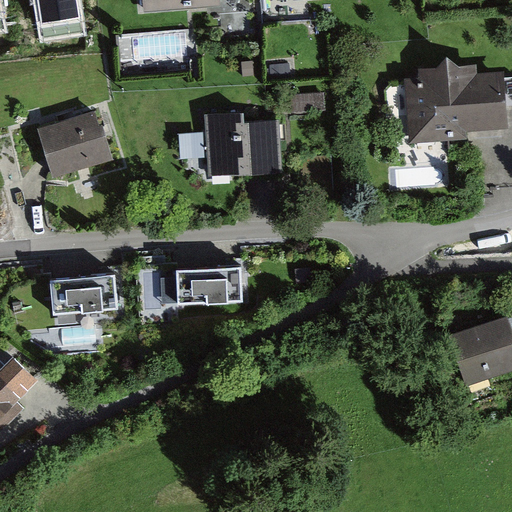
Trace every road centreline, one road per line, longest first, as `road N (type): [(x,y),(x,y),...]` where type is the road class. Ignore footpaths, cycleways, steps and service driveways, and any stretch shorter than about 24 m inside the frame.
road 1 (residential): [(0,475),(88,420),(210,369),(348,293),(430,238)]
road 2 (residential): [(430,238),(0,256)]
